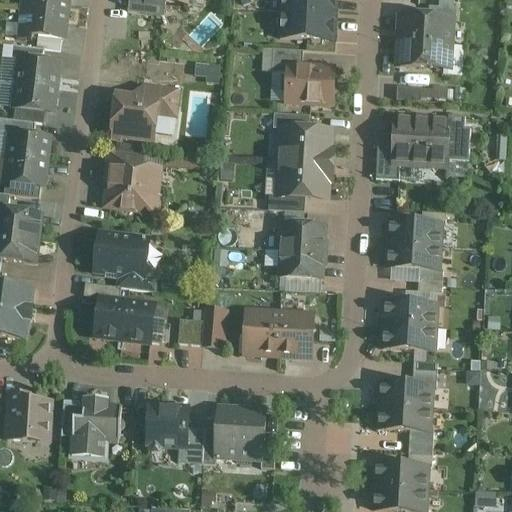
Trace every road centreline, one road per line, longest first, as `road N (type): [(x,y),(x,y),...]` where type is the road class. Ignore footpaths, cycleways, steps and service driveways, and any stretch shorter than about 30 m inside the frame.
road 1 (residential): [(101,0),(49,369)]
road 2 (residential): [(348,363),(366,0)]
road 3 (residential): [(348,363),(317,390),(49,369)]
